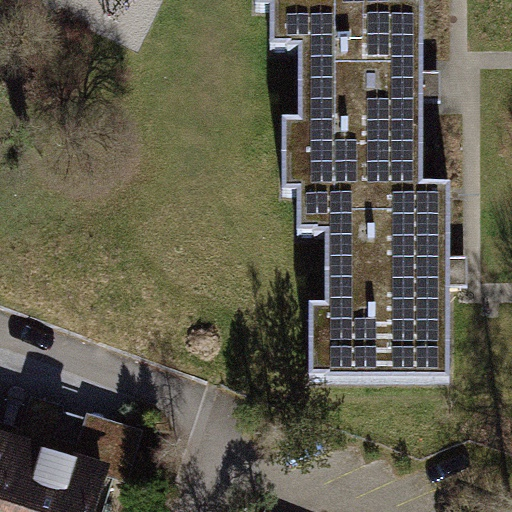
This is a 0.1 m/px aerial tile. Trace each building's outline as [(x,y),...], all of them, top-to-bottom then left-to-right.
[(391,0),(224,0),(225,19),(391,19),(391,0)] [(427,22),(260,22),(260,208),(427,208),(427,22)] [(453,210),(286,210),(286,396),(453,396),(453,210)] [(0,436),(0,511),(40,511),(58,453),(0,436)] [(59,454),(41,511),(125,511),(136,476),(59,454)]
